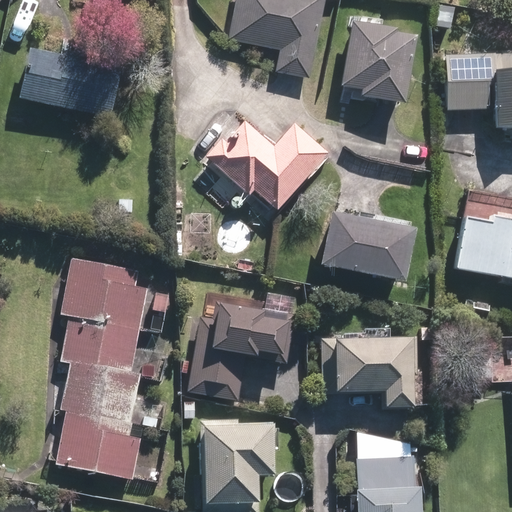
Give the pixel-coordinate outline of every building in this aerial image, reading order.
[(319,0),(231,0),(223,43),(276,54),(271,75),(303,81),(319,0)] [(407,37),(345,24),(333,91),(352,95),(350,102),(393,109),(394,102),(407,37)] [(58,60),(22,53),(13,103),(106,121),(116,68),(59,56),(58,60)] [(511,57),(439,60),(441,114),(486,113),(486,134),(500,136),(511,133),(511,57)] [(264,152),(237,128),(219,148),(215,144),(199,161),(242,200),(247,195),(267,214),(317,159),(284,130),(264,152)] [(456,223),(446,273),(511,285),(511,251),(508,251),(511,228),(511,221),(475,215),(456,223)] [(406,236),(322,218),(311,271),(395,288),(406,236)] [(134,273),(67,260),(56,319),(63,320),(54,364),(65,366),(55,414),(61,415),(51,470),(126,484),(134,442),(123,440),(136,376),(126,375),(143,291),(131,289),(134,273)] [(254,318),(208,310),(206,322),(195,320),(181,395),(232,404),(240,361),(246,362),(247,358),(271,362),(277,328),(253,324),(254,318)] [(410,339),(317,341),(317,380),(325,380),(325,398),(374,397),(374,413),(402,413),(401,379),(410,379),(410,339)] [(202,433),(192,433),(193,509),(248,509),(248,482),(263,481),(263,432),(262,426),(233,428),(230,423),(207,424),(202,433)] [(350,496),(344,496),(345,511),(408,511),(404,446),(347,433),(350,496)]
